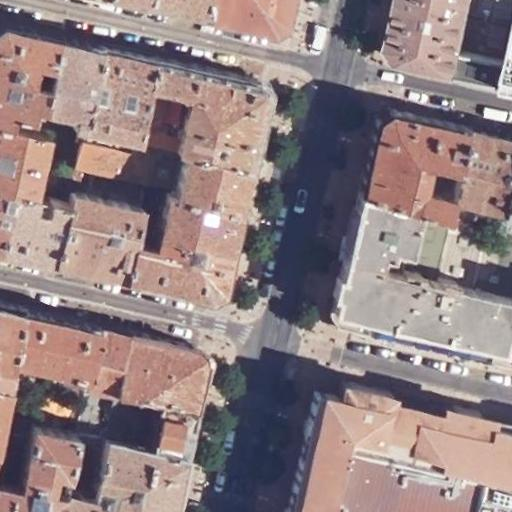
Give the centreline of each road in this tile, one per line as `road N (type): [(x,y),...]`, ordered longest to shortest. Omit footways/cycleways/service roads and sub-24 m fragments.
road 1 (motorway): [(137,0),(511,91)]
road 2 (residential): [(46,0),(337,63)]
road 3 (tertiary): [(272,334),(337,63)]
road 4 (residential): [(0,274),(272,334)]
road 5 (residential): [(272,334),(511,392)]
road 6 (tertiary): [(228,511),(272,334)]
road 7 (residential): [(337,63),(511,107)]
